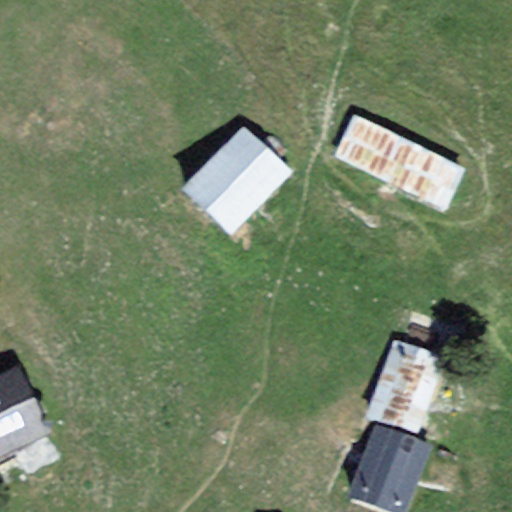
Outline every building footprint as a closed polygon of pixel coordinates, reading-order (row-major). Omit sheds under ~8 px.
[(471,164),(356,110),(336,154),(450,208),(471,164)] [(247,124),(184,187),(232,235),(295,173),(247,124)] [(392,345),(364,422),(417,440),(444,364),(392,345)] [(14,372),(0,378),(0,465),(47,443),(14,372)] [(404,511),(426,450),(378,434),(353,507),(368,511),(404,511)]
